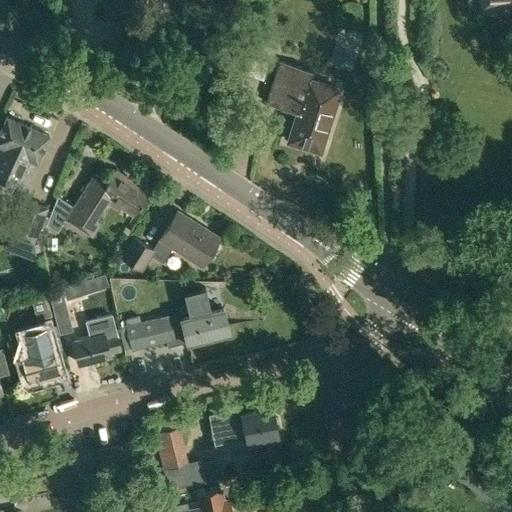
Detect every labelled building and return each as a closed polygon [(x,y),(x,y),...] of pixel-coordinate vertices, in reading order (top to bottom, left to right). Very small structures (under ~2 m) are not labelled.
[(482,4),(482,8),(511,6),(511,0),(469,0),(470,5),(482,4)] [(272,61),(276,48),(247,39),(243,53),(272,61)] [(289,140),(320,149),(339,88),(310,78),(312,71),(282,61),(268,103),(298,112),(289,140)] [(0,176),(24,188),(36,161),(37,161),(49,134),(6,115),(0,129),(0,176)] [(65,218),(92,235),(101,221),(97,218),(108,200),(119,208),(121,205),(133,212),(146,192),(132,183),(133,182),(114,170),(107,181),(94,173),(73,205),(57,195),(47,223),(57,230),(65,218)] [(6,245),(37,257),(37,256),(34,243),(49,206),(24,196),(10,233),(11,233),(6,245)] [(122,255),(141,267),(151,252),(164,260),(173,244),(202,263),(220,234),(178,208),(153,247),(135,235),(122,255)] [(83,281),(63,287),(67,299),(87,293),(83,281)] [(52,303),(60,333),(73,330),(65,299),(52,303)] [(181,317),(187,341),(229,330),(224,306),(181,317)] [(73,340),(78,362),(109,353),(108,350),(120,347),(111,314),(86,320),(90,336),(73,340)] [(126,325),(132,348),(167,340),(161,316),(141,321),(140,316),(126,320),(128,324),(126,325)] [(58,368),(53,350),(61,348),(54,324),(24,333),(30,354),(22,356),(29,377),(58,368)] [(0,389),(2,389),(0,380),(0,374),(8,372),(1,347),(0,347),(0,389)] [(209,413),(215,443),(248,437),(248,442),(279,436),(273,406),(243,412),(242,407),(209,413)] [(155,432),(161,466),(186,462),(179,428),(155,432)] [(208,429),(198,432),(204,453),(213,450),(208,429)] [(95,449),(99,469),(141,460),(137,440),(95,449)] [(201,459),(186,462),(161,466),(166,488),(204,480),(205,480),(202,462),(201,459)] [(220,487),(206,490),(196,492),(199,505),(187,508),(186,501),(170,504),(171,511),(165,511),(159,511),(158,507),(139,510),(139,511),(23,511),(23,509),(7,511),(231,511),(229,499),(223,500),(220,487)]
